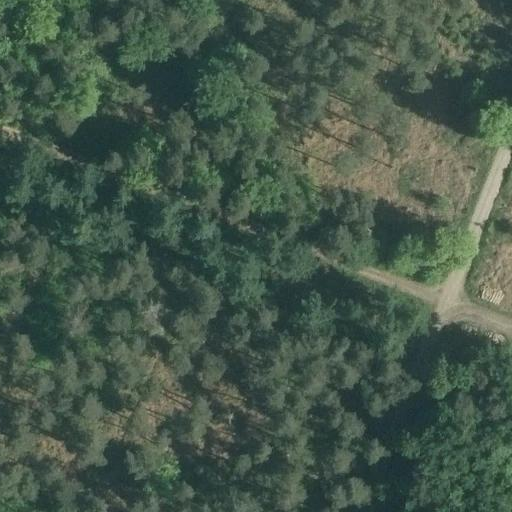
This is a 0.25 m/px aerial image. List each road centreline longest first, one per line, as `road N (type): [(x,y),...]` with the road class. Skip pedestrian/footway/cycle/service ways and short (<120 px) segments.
road 1 (track): [(0,126),(448,303)]
road 2 (track): [(367,511),(448,303)]
road 3 (track): [(448,303),(511,139)]
